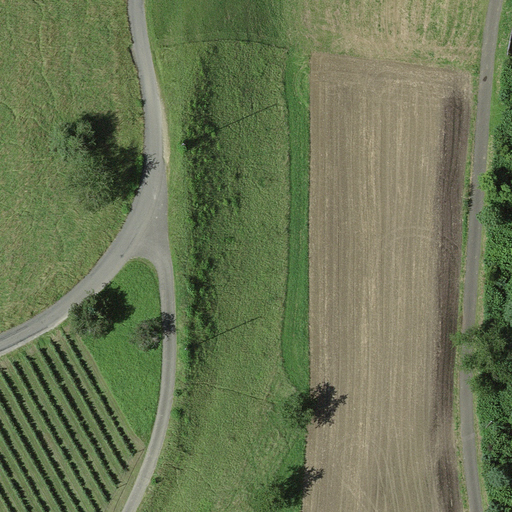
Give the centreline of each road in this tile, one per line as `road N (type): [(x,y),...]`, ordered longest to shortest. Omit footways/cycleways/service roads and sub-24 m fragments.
road 1 (unclassified): [(126,511),(168,394),(168,292),(143,221)]
road 2 (unclassified): [(143,221),(155,130),(137,0)]
road 3 (unclassified): [(0,345),(98,279),(143,221)]
